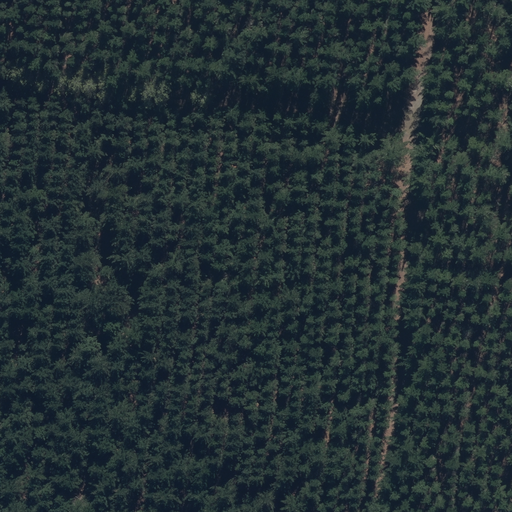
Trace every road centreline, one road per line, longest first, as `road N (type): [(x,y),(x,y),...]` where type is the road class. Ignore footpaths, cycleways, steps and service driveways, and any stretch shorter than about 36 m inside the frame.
road 1 (track): [(448,0),(382,511)]
road 2 (track): [(0,79),(434,129)]
